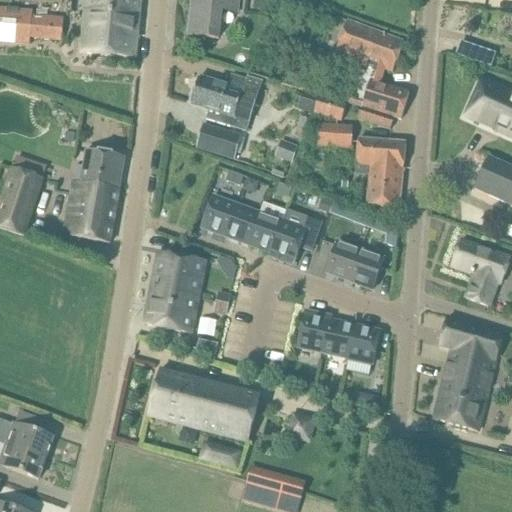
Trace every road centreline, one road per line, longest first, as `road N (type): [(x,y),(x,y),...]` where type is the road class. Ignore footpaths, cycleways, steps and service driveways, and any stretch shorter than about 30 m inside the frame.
road 1 (residential): [(407,317),(432,0)]
road 2 (unclassified): [(78,511),(134,217)]
road 3 (residential): [(407,317),(134,217)]
road 4 (unclassified): [(134,217),(158,0)]
road 5 (residential): [(388,511),(407,317)]
